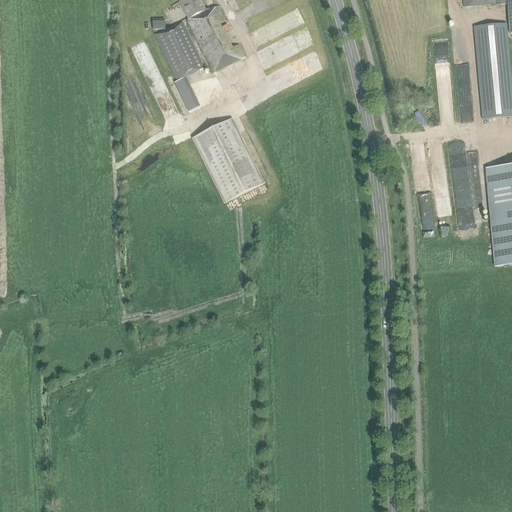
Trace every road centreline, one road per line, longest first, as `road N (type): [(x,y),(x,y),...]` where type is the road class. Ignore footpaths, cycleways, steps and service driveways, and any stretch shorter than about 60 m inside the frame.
road 1 (primary): [(392,511),(379,207),(335,0)]
road 2 (track): [(108,0),(125,320)]
